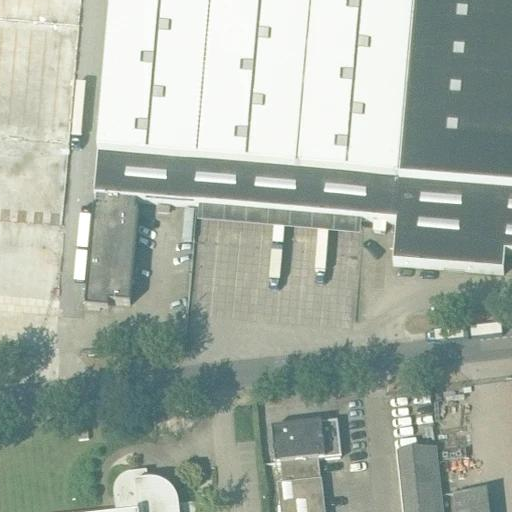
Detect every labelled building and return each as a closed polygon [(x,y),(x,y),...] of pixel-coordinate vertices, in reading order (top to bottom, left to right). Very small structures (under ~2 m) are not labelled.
[(0,0),(0,227),(64,232),(81,0),(0,0)] [(511,0),(112,0),(85,311),(108,313),(109,305),(130,307),(139,213),(136,213),(137,204),(397,227),(393,267),(504,277),(506,257),(511,257),(511,0)] [(278,487),(280,511),(324,511),(321,482),(313,483),(311,463),(341,460),(337,424),(272,431),(276,467),(281,466),(283,486),(278,487)] [(443,511),(437,449),(397,454),(403,511),(443,511)] [(135,474),(133,474),(130,475),(127,476),(125,476),(122,478),(119,481),(118,482),(117,483),(116,485),(116,486),(115,488),(114,490),(114,492),(114,493),(114,495),(114,497),(115,511),(195,511),(195,507),(207,506),(207,505),(179,508),(178,505),(178,503),(177,501),(176,499),(175,497),(173,495),(172,493),(170,491),(168,490),(166,488),(164,487),(162,486),(160,485),(158,485),(155,484),(153,484),(148,484),(136,485),(135,474)] [(489,511),(487,493),(454,497),(455,511),(489,511)]
